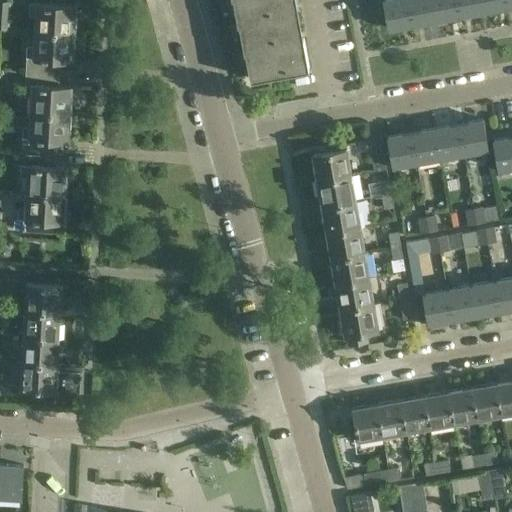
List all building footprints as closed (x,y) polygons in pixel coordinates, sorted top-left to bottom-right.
[(9,1),(0,0),(0,27),(7,28),(9,1)] [(233,0),(238,24),(239,24),(244,51),(245,51),(250,79),(309,68),(303,38),(296,39),(288,0),(233,0)] [(382,0),(383,6),(387,28),(412,24),(407,0),(382,0)] [(431,0),(407,0),(412,24),(435,20),(431,0)] [(456,0),(431,0),(435,20),(459,15),(456,0)] [(480,0),(456,0),(459,15),(482,11),(480,0)] [(504,0),(480,0),(482,11),(506,6),(504,0)] [(35,30),(75,32),(76,4),(29,2),(28,13),(36,14),(35,30)] [(75,32),(35,30),(34,45),(27,45),(25,70),(54,71),(54,58),(73,59),(75,32)] [(31,110),(70,113),(72,86),(53,84),(54,71),(25,70),(24,94),(32,95),(31,110)] [(70,113),(31,110),(30,126),(22,126),(21,150),(49,152),(50,139),(69,140),(70,113)] [(457,123),(463,153),(487,149),(482,119),(457,123)] [(439,157),(463,153),(457,123),(434,127),(439,157)] [(415,161),(439,157),(434,127),(410,131),(415,161)] [(415,161),(410,131),(386,136),(391,165),(415,161)] [(511,166),(511,136),(492,140),(497,169),(511,166)] [(373,170),(383,168),(386,167),(381,137),(368,139),(373,170)] [(316,180),(350,174),(345,147),(311,153),(316,180)] [(49,152),(21,150),(20,175),(27,175),(26,191),(66,193),(68,166),(48,165),(49,152)] [(354,200),(350,174),(316,180),(320,206),(354,200)] [(381,195),(383,195),(390,193),(388,180),(379,181),(381,195)] [(66,193),(26,191),(26,207),(18,206),(17,218),(23,218),(23,230),(54,232),(54,230),(52,230),(53,220),(65,220),(66,193)] [(383,195),(381,195),(383,208),(393,206),(390,193),(383,195)] [(359,225),(354,200),(320,206),(325,231),(359,225)] [(482,206),(473,207),(476,223),(485,222),(482,206)] [(464,209),(466,225),(476,223),(473,207),(464,209)] [(438,231),(435,215),(425,216),(428,232),(438,231)] [(417,218),(420,234),(428,232),(425,216),(417,218)] [(364,251),(359,225),(325,231),(329,257),(364,251)] [(493,226),(484,228),(487,244),(496,242),(493,226)] [(475,230),(478,245),(487,244),(484,228),(475,230)] [(390,246),(399,244),(397,231),(387,233),(390,246)] [(450,249),(447,234),(436,236),(439,251),(450,249)] [(439,251),(436,236),(428,237),(430,253),(439,251)] [(399,244),(390,246),(392,259),(402,258),(399,244)] [(329,257),(334,282),(368,276),(364,251),(329,257)] [(373,302),(368,276),(334,282),(338,308),(373,302)] [(498,310),(511,307),(511,276),(493,280),(498,310)] [(493,280),(469,284),(475,314),(498,310),(493,280)] [(26,309),(60,311),(62,284),(27,282),(26,309)] [(399,297),(408,295),(406,282),(396,284),(399,297)] [(451,318),(475,314),(469,284),(446,289),(451,318)] [(451,318),(446,289),(422,293),(427,323),(451,318)] [(408,295),(399,297),(403,319),(412,317),(408,295)] [(377,328),(373,302),(338,308),(343,334),(346,333),(348,344),(368,341),(366,330),(377,328)] [(26,309),(24,335),(59,337),(60,311),(26,309)] [(58,363),(59,337),(24,335),(23,361),(58,363)] [(58,363),(23,361),(21,387),(56,389),(58,363)] [(500,414),(511,412),(511,379),(495,382),(500,414)] [(495,382),(471,387),(476,418),(500,414),(495,382)] [(471,387),(447,391),(453,423),(476,418),(471,387)] [(447,391),(424,395),(429,427),(453,423),(447,391)] [(424,395),(400,399),(406,431),(429,427),(424,395)] [(382,435),(383,434),(406,431),(400,399),(377,403),(382,435)] [(382,435),(377,403),(353,407),(358,438),(382,435)] [(483,453),(485,464),(496,462),(494,451),(483,453)] [(485,464),(483,453),(471,455),(473,466),(485,464)] [(435,462),(437,473),(448,471),(447,460),(435,462)] [(437,473),(435,462),(423,464),(425,475),(437,473)] [(0,495),(22,497),(23,465),(0,463),(0,495)] [(388,468),(390,481),(400,479),(398,467),(388,468)] [(388,468),(363,473),(364,473),(344,477),(346,489),(366,485),(390,481),(388,468)] [(494,497),(494,498),(506,496),(501,468),(489,470),(494,497)] [(494,498),(494,497),(489,470),(477,472),(482,500),(494,498)] [(413,497),(415,511),(427,509),(422,482),(410,484),(413,497)] [(411,511),(415,511),(413,497),(410,484),(398,486),(402,511),(411,511)] [(370,492),(351,495),(353,511),(374,511),(373,505),(370,492)]
